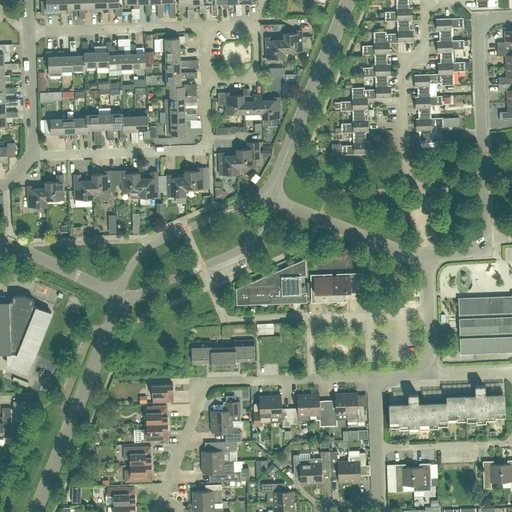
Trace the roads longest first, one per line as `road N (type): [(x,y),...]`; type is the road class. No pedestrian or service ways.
road 1 (residential): [(160,499),(204,388),(216,381),(370,376),(379,383)]
road 2 (residential): [(423,253),(422,190),(405,169),(402,78),(424,41),(423,10),(451,0)]
road 3 (residential): [(33,155),(208,149),(206,79)]
road 4 (residential): [(484,233),(477,35),(483,22),(511,16)]
road 5 (tertiary): [(34,511),(114,314)]
road 6 (tertiary): [(275,179),(348,0)]
road 7 (tertiary): [(262,193),(145,249),(118,295)]
road 8 (tertiary): [(130,298),(235,250),(264,220),(273,197)]
road 9 (residential): [(204,26),(28,31)]
road 10 (residential): [(376,447),(511,441)]
road 11 (residential): [(0,244),(118,295)]
road 12 (residential): [(33,155),(28,31)]
